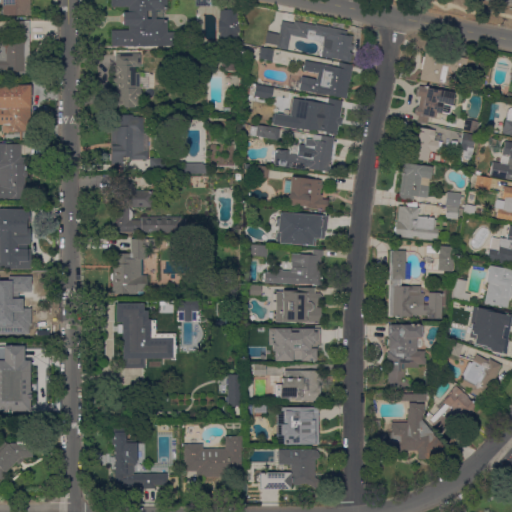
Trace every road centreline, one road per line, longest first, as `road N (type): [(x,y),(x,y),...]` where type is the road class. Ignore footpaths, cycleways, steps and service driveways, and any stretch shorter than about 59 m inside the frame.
road 1 (residential): [(73,511),(66,0)]
road 2 (residential): [(353,511),(359,265),(395,16)]
road 3 (residential): [(511,39),(315,0)]
road 4 (residential): [(383,511),(434,497),(511,428)]
